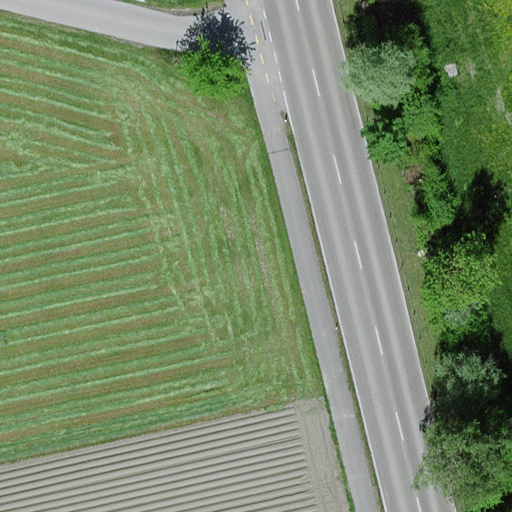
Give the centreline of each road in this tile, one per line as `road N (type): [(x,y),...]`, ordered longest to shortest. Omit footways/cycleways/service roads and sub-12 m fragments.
road 1 (secondary): [(300,24),(420,511)]
road 2 (unclassified): [(32,0),(182,36),(231,39),(300,24)]
